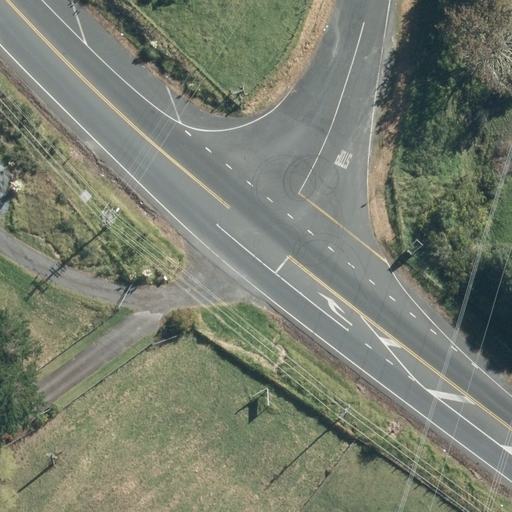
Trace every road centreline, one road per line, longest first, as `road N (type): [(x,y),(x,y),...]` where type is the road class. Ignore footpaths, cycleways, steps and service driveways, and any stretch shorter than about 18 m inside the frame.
road 1 (secondary): [(264,238),(85,76),(16,0)]
road 2 (track): [(0,414),(264,238)]
road 3 (secondary): [(511,417),(264,238)]
road 4 (track): [(0,229),(50,267),(130,283),(211,192)]
road 5 (unclassified): [(369,0),(323,147),(264,238)]
